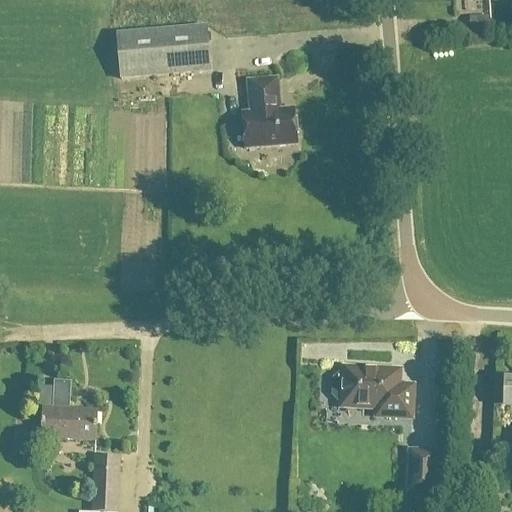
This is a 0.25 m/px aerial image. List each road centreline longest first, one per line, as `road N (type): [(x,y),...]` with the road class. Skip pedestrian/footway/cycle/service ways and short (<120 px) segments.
road 1 (unclassified): [(11,334),(401,314),(424,302)]
road 2 (unclassified): [(424,302),(410,281),(386,0)]
